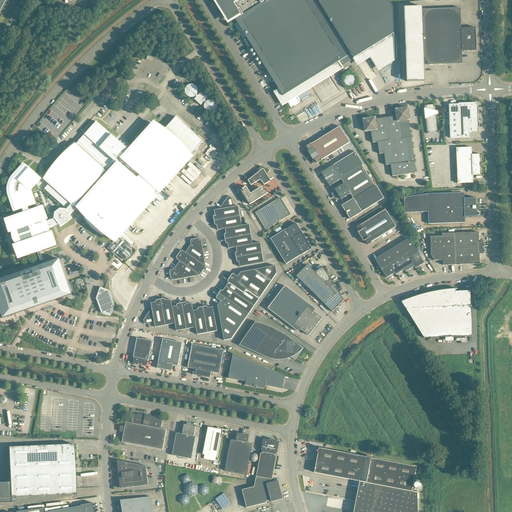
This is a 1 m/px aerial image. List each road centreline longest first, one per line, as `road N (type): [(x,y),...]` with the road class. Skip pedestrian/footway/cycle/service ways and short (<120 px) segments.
road 1 (unclassified): [(0,171),(77,66),(158,0)]
road 2 (unclassified): [(287,138),(391,98),(489,89)]
road 3 (unclassified): [(296,405),(113,370)]
road 4 (unclassified): [(108,397),(291,432)]
road 5 (unclassified): [(264,152),(362,310)]
road 6 (unclassified): [(385,296),(287,138)]
road 7 (unclassified): [(496,274),(489,89)]
road 8 (unclassified): [(170,0),(264,152)]
road 9 (unknown): [(395,291),(421,338),(460,341),(474,335),(472,275)]
road 10 (unclassified): [(287,138),(202,0)]
road 11 (unclassified): [(149,278),(173,291),(206,282),(215,245),(191,217)]
